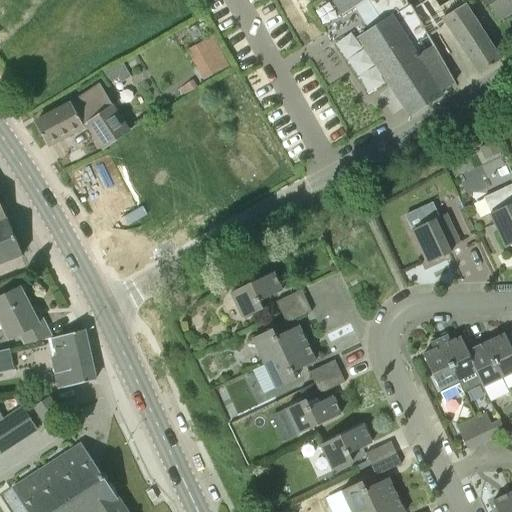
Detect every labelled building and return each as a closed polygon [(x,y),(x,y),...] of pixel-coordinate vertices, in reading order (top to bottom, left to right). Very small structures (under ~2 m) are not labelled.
[(0,0),(0,25),(5,30),(29,5),(24,0),(0,0)] [(365,0),(331,0),(341,16),(365,0)] [(480,73),(501,60),(462,0),(450,0),(440,7),(435,0),(427,0),(413,9),(428,37),(449,24),(480,73)] [(511,0),(485,0),(498,21),(511,12),(511,0)] [(430,45),(418,53),(393,15),(359,37),(410,116),(442,96),(440,94),(455,84),(430,45)] [(229,66),(215,40),(197,50),(212,75),(229,66)] [(118,78),(123,63),(102,74),(108,84),(118,78)] [(186,84),(192,93),(198,88),(193,80),(186,84)] [(104,150),(128,133),(98,87),(70,106),(35,124),(47,146),(87,124),(104,150)] [(496,141),(479,148),(485,161),(501,153),(496,141)] [(470,194),(511,175),(511,170),(505,154),(461,173),(470,194)] [(511,184),(483,198),(490,214),(506,248),(511,245),(511,184)] [(460,243),(446,214),(411,231),(428,265),(445,256),(442,251),(460,243)] [(0,224),(0,266),(22,257),(21,254),(21,252),(19,246),(17,245),(12,232),(12,230),(10,224),(8,222),(7,222),(0,224)] [(231,293),(243,319),(263,310),(259,302),(282,291),(273,273),(231,293)] [(26,345),(51,338),(40,316),(35,318),(20,288),(0,298),(0,322),(9,340),(20,334),(26,345)] [(281,313),(307,301),(301,290),(276,302),(281,313)] [(286,324),(312,312),(307,301),(281,313),(286,324)] [(264,364),(306,344),(298,326),(276,337),(272,329),(253,339),(264,364)] [(58,357),(52,358),(59,389),(95,381),(84,331),(53,338),(58,357)] [(511,349),(505,334),(486,343),(503,378),(511,373),(511,349)] [(477,372),(468,352),(461,337),(451,342),(447,336),(439,340),(458,381),(477,372)] [(463,392),(458,381),(439,340),(430,344),(433,350),(423,355),(445,401),(463,392)] [(484,387),(503,378),(486,343),(468,352),(477,372),(484,387)] [(264,364),(276,389),(296,380),(292,372),(315,362),(306,344),(264,364)] [(0,373),(14,371),(9,349),(0,351),(0,373)] [(315,383),(340,371),(335,360),(309,372),(315,383)] [(320,394),(345,382),(340,371),(315,383),(320,394)] [(285,409),(298,435),(340,415),(331,397),(309,407),(305,400),(285,409)] [(46,424),(59,415),(48,398),(35,407),(46,424)] [(3,418),(20,443),(38,431),(21,406),(3,418)] [(505,431),(500,421),(491,424),(486,413),(476,418),(486,440),(505,431)] [(0,455),(1,456),(20,443),(3,418),(0,420),(0,455)] [(467,449),(486,440),(476,418),(457,427),(467,449)] [(320,445),(333,471),(352,462),(349,454),(371,444),(362,425),(320,445)] [(371,465),(396,453),(391,442),(366,454),(371,465)] [(66,510),(67,511),(97,511),(117,498),(92,460),(91,461),(82,447),(83,446),(81,444),(46,467),(68,502),(66,510)] [(376,476),(401,464),(396,453),(371,465),(376,476)] [(11,489),(26,511),(67,511),(66,510),(68,502),(46,467),(11,489)] [(352,511),(362,511),(396,496),(388,478),(365,489),(362,482),(342,491),(352,511)] [(511,511),(511,494),(511,493),(492,502),(497,511),(511,511)] [(362,511),(403,511),(396,496),(362,511)] [(126,511),(117,498),(97,511),(126,511)] [(300,511),(308,508),(303,499),(293,505),(296,511),(300,511)]
